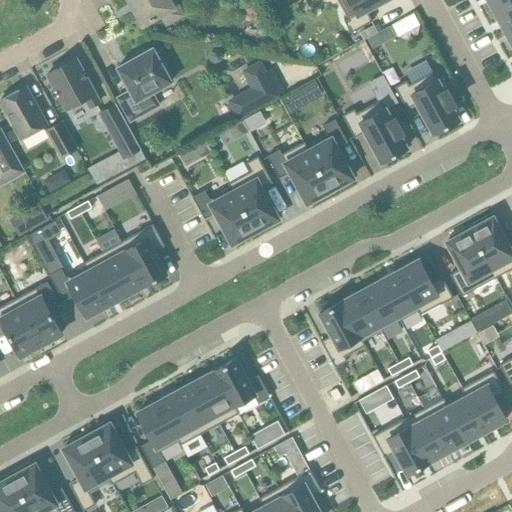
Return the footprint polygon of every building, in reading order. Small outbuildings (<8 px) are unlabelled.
[(166,24),(183,15),(174,0),(130,0),(143,23),(151,19),(151,20),(155,18),(154,17),(161,13),(166,24)] [(338,0),(348,18),(344,20),(351,32),(372,21),(367,10),(384,0),(338,0)] [(511,0),(488,0),(495,12),(511,2),(511,0)] [(277,1),(266,7),(270,13),(281,8),(277,1)] [(511,2),(495,12),(505,31),(511,26),(511,2)] [(413,14),(392,25),(395,32),(398,36),(419,24),(413,14)] [(376,37),(367,42),(372,52),(381,48),(376,37)] [(153,48),(146,51),(144,49),(131,56),(133,59),(117,67),(130,90),(117,98),(130,121),(159,105),(152,92),(171,82),(153,48)] [(95,95),(96,94),(75,58),(47,74),(67,109),(85,100),(90,108),(99,103),(95,95)] [(253,88),(228,101),(238,120),(278,98),(260,63),(244,71),(253,88)] [(394,87),(406,109),(417,103),(434,133),(437,131),(439,134),(457,124),(455,122),(459,120),(452,106),(455,105),(446,89),(443,91),(432,72),(409,84),(407,80),(394,87)] [(314,78),(297,88),(305,102),(322,93),(314,78)] [(47,124),(35,103),(26,86),(0,100),(0,101),(9,118),(21,139),(47,124)] [(357,113),(354,109),(342,115),(354,137),(365,131),(382,162),(385,160),(387,163),(405,153),(403,150),(407,148),(399,135),(403,133),(394,117),(391,119),(380,100),(357,113)] [(142,149),(132,132),(116,104),(99,114),(125,159),(142,149)] [(306,146),(332,193),(351,183),(349,180),(353,177),(336,147),(347,141),(335,119),(323,126),(327,134),(307,145),(306,146)] [(243,120),(232,126),(233,126),(238,136),(248,131),(243,120)] [(47,130),(61,157),(76,148),(62,122),(47,130)] [(0,136),(0,172),(3,171),(7,179),(24,170),(5,134),(0,136)] [(313,204),(332,193),(306,146),(307,145),(304,141),(282,153),(279,149),(267,156),(279,178),(290,172),(307,202),(311,200),(313,204)] [(190,149),(180,155),(186,165),(196,160),(190,149)] [(231,187),(257,234),(276,224),(274,220),(278,218),(261,188),(272,182),(258,156),(246,162),(250,170),(228,183),(230,187),(231,187)] [(205,190),(192,197),(204,219),(215,213),(232,243),(236,241),(238,244),(257,234),(231,187),(230,187),(209,198),(205,190)] [(105,191),(97,196),(104,209),(112,205),(105,191)] [(84,202),(77,206),(83,216),(90,212),(84,202)] [(77,206),(70,209),(76,220),(83,216),(77,206)] [(472,227),(469,229),(496,277),(511,268),(511,240),(507,243),(493,216),(489,218),(487,215),(471,224),(472,227)] [(120,241),(121,242),(121,241),(145,284),(144,285),(166,274),(154,251),(165,245),(153,223),(120,241)] [(54,225),(40,232),(43,241),(58,232),(54,225)] [(450,239),(447,241),(461,268),(450,274),(462,296),(496,277),(469,229),(467,231),(465,227),(449,236),(450,239)] [(121,242),(102,252),(126,295),(144,285),(145,284),(121,241),(121,242)] [(86,266),(107,305),(126,295),(102,252),(83,262),(85,267),(86,266)] [(419,259),(398,271),(419,310),(418,310),(420,314),(453,297),(441,275),(430,281),(419,259)] [(86,316),(107,305),(86,266),(85,267),(66,277),(61,268),(49,275),(63,301),(74,295),(86,316)] [(398,271),(379,281),(400,320),(418,310),(419,310),(398,271)] [(15,298),(41,345),(42,344),(58,335),(61,333),(48,309),(59,303),(47,281),(15,298)] [(400,320),(379,281),(360,291),(381,330),(400,320)] [(363,340),(381,330),(360,291),(342,301),(341,302),(362,341),(363,340)] [(39,346),(41,345),(15,298),(0,306),(0,335),(6,332),(20,356),(23,354),(39,346)] [(321,341),(335,367),(347,360),(345,356),(365,345),(363,340),(362,341),(341,302),(342,301),(341,301),(320,313),(332,335),(321,341)] [(484,312),(472,319),(478,331),(491,324),(484,312)] [(471,321),(435,340),(438,345),(442,352),(477,332),(471,321)] [(438,345),(427,350),(431,357),(442,352),(438,345)] [(442,352),(431,357),(435,364),(445,359),(442,352)] [(413,364),(409,357),(399,362),(402,369),(413,364)] [(511,357),(499,364),(511,386),(511,385),(511,357)] [(234,405),(235,405),(254,395),(258,403),(270,397),(258,375),(248,381),(236,358),(214,370),(214,371),(215,370),(234,405)] [(402,369),(399,362),(388,368),(392,375),(402,369)] [(377,368),(367,374),(373,385),(384,380),(377,368)] [(215,415),(219,424),(239,413),(235,405),(234,405),(215,370),(214,371),(196,381),(215,415)] [(416,370),(406,376),(410,383),(420,377),(416,370)] [(493,370),(461,388),(465,396),(466,396),(485,431),(506,419),(494,398),(505,392),(493,370)] [(406,376),(395,381),(399,389),(410,383),(406,376)] [(215,415),(196,381),(177,391),(196,425),(215,415)] [(179,440),(178,440),(181,445),(200,434),(196,425),(177,391),(158,401),(179,440)] [(448,406),(447,406),(466,441),(485,431),(466,396),(465,396),(448,406)] [(443,397),(423,408),(447,451),(466,441),(447,406),(448,406),(443,397)] [(160,451),(178,440),(179,440),(158,401),(137,413),(152,440),(141,446),(153,467),(165,461),(160,451)] [(405,417),(404,418),(428,462),(429,462),(429,461),(447,451),(423,408),(406,418),(405,417)] [(280,418),(251,433),(259,448),(288,433),(280,418)] [(404,418),(373,435),(385,457),(395,451),(408,473),(428,462),(404,418)] [(111,479),(110,480),(112,484),(135,472),(142,485),(154,478),(137,447),(126,453),(110,423),(106,425),(104,422),(85,432),(111,479)] [(89,491),(110,480),(111,479),(85,432),(66,442),(68,446),(64,448),(80,478),(69,484),(84,511),(96,504),(89,491)] [(234,452),(238,459),(249,453),(245,446),(234,452)] [(228,464),(238,459),(234,452),(224,457),(228,464)] [(252,460),(242,465),(246,472),(256,467),(252,460)] [(70,511),(74,510),(62,488),(52,494),(35,463),(31,466),(29,462),(10,473),(31,511),(40,511),(55,504),(59,511),(70,511)] [(219,469),(216,462),(205,468),(209,475),(219,469)] [(242,465),(231,471),(235,478),(246,472),(242,465)] [(310,469),(278,487),(291,511),(319,511),(311,497),(321,492),(322,491),(310,469)] [(31,511),(10,473),(0,477),(0,509),(1,511),(31,511)] [(222,475),(212,480),(205,484),(211,495),(229,486),(223,475),(222,475)] [(174,477),(162,483),(170,499),(182,493),(174,477)] [(278,488),(259,498),(263,506),(264,506),(267,511),(291,511),(278,487),(278,488)] [(161,496),(146,505),(149,511),(157,511),(167,507),(161,496)]
